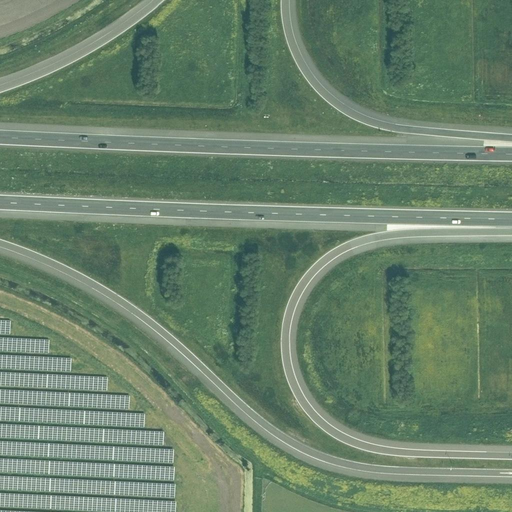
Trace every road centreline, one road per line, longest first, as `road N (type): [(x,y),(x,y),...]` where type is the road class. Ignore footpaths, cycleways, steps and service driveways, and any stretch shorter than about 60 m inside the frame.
road 1 (motorway): [(0,246),(118,301),(260,423),(304,450),(383,471),(511,473)]
road 2 (motorway): [(511,455),(390,451),(347,440),(299,397),(284,332),(307,276),(338,250),(382,237),(511,225)]
road 3 (motorway): [(511,154),(0,137)]
road 4 (motorway): [(0,203),(511,220)]
road 5 (motorway): [(511,143),(351,114),(299,61),(284,0)]
road 6 (motorway): [(158,0),(77,55),(0,88)]
